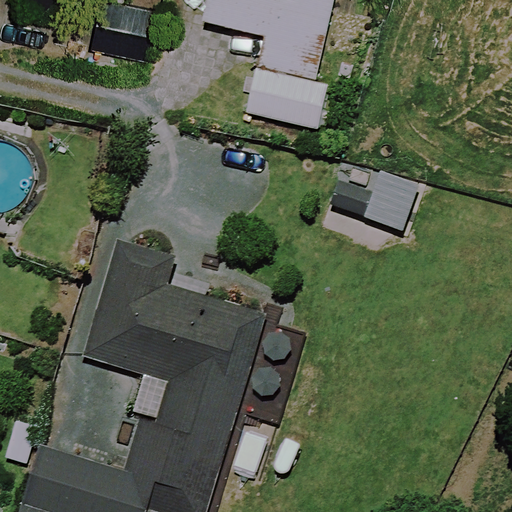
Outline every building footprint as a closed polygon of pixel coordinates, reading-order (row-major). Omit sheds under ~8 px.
[(57,0),(12,0),(35,23),(57,0)] [(257,76),(313,89),(333,0),(211,0),(205,28),(265,42),(257,76)] [(154,13),(98,2),(88,52),(145,63),(154,13)] [(0,51),(9,19),(0,16),(0,51)] [(313,89),(257,76),(247,118),(320,135),(330,93),(313,89)] [(46,442),(25,511),(212,511),(269,322),(165,291),(175,256),(120,240),(81,371),(139,388),(129,421),(142,425),(130,467),(46,442)]
